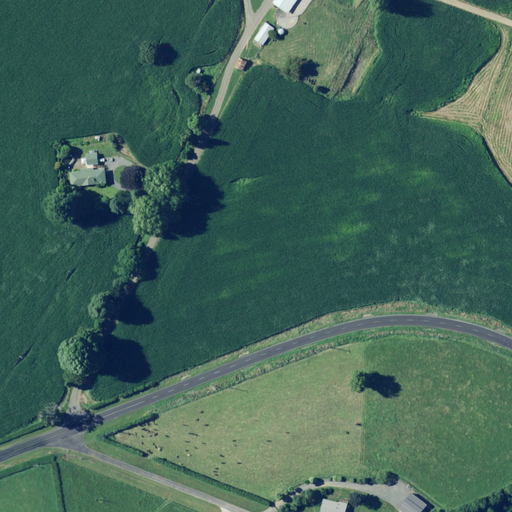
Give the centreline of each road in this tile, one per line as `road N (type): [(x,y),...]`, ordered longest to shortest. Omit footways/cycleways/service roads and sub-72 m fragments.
road 1 (tertiary): [(511,344),(438,321),(366,322),(64,431)]
road 2 (unclassified): [(64,431),(70,444),(238,511)]
